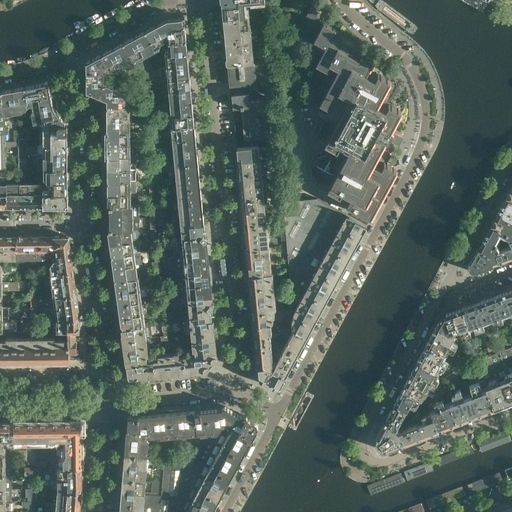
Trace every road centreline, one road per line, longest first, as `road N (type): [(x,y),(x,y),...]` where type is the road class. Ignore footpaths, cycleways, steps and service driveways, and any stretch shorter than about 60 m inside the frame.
road 1 (residential): [(340,0),(411,65),(426,121),(278,416)]
road 2 (residential): [(230,394),(207,20),(199,2)]
road 3 (residential): [(511,415),(391,462),(372,456),(367,439),(448,287)]
road 4 (residential): [(105,401),(90,221)]
road 5 (residential): [(90,221),(77,107),(59,58)]
road 6 (residential): [(448,287),(511,158)]
road 7 (residential): [(105,401),(230,394)]
road 8 (residential): [(59,58),(169,0)]
